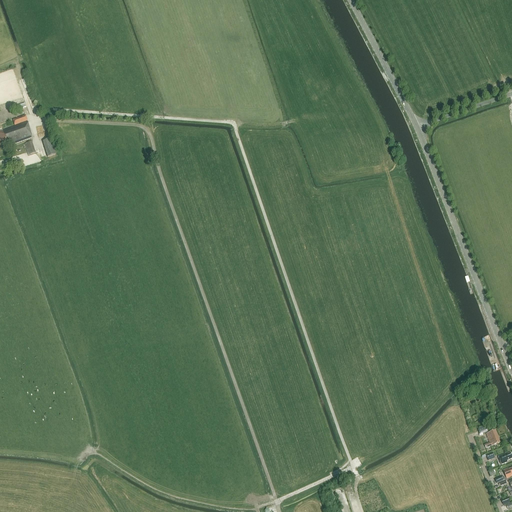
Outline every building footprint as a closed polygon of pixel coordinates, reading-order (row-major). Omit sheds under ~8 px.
[(15,126),(28,121),(26,116),(13,120),(15,126)] [(28,122),(2,131),(0,131),(0,146),(7,144),(8,147),(32,138),(28,122)] [(56,155),(51,139),(43,142),(48,158),(56,155)] [(35,153),(32,142),(24,144),(28,156),(35,153)] [(486,427),(477,430),(479,434),(479,436),(483,435),(483,434),(488,432),(486,427)] [(485,449),(500,443),(495,431),(486,434),(489,443),(484,445),(485,449)] [(488,461),(494,458),(492,453),(485,455),(488,461)] [(507,461),(511,459),(511,458),(511,456),(511,454),(510,454),(507,455),(507,453),(498,457),(501,464),(507,462),(507,461)] [(511,476),(511,475),(511,468),(508,470),(508,469),(503,471),(506,479),(511,477),(511,476)]
